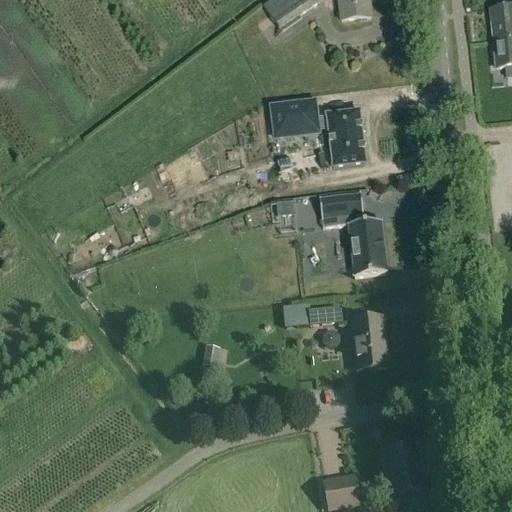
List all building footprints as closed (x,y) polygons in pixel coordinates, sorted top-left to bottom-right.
[(315,0),(274,0),(262,9),(270,20),(279,33),(319,6),(315,0)] [(338,0),(338,2),(341,24),(370,21),(367,0),(338,0)] [(511,0),(505,0),(506,11),(491,12),(493,41),(511,39),(511,0)] [(511,39),(493,41),(496,72),(511,70),(511,39)] [(316,102),(271,106),(274,138),(319,134),(316,102)] [(380,109),(375,153),(402,156),(407,112),(380,109)] [(326,119),(332,171),(365,167),(359,115),(326,119)] [(295,201),(294,163),(278,163),(279,202),(295,201)] [(406,165),(391,166),(391,193),(407,192),(406,165)] [(355,281),(386,277),(380,225),(358,228),(357,220),(363,219),(360,198),(319,203),(322,233),(348,230),(355,281)] [(277,207),(279,220),(296,218),(294,205),(277,207)] [(317,270),(256,272),(257,298),(318,296),(317,270)] [(339,271),(319,272),(320,299),(341,298),(339,271)] [(300,329),(343,325),(342,309),(309,313),(308,309),(298,310),(300,329)] [(356,374),(390,370),(385,320),(351,324),(356,374)] [(339,336),(322,335),(321,358),(338,359),(339,336)] [(217,371),(220,351),(206,348),(203,368),(217,371)] [(390,451),(399,496),(423,492),(414,447),(390,451)] [(346,511),(361,509),(356,478),(322,484),(327,511),(346,511)]
